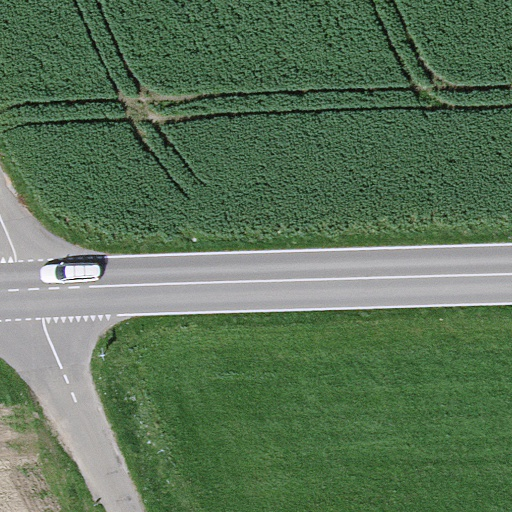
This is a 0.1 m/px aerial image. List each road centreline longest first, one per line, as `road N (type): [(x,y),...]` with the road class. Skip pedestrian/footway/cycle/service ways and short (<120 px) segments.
road 1 (secondary): [(29,287),(511,273)]
road 2 (residential): [(29,287),(127,511)]
